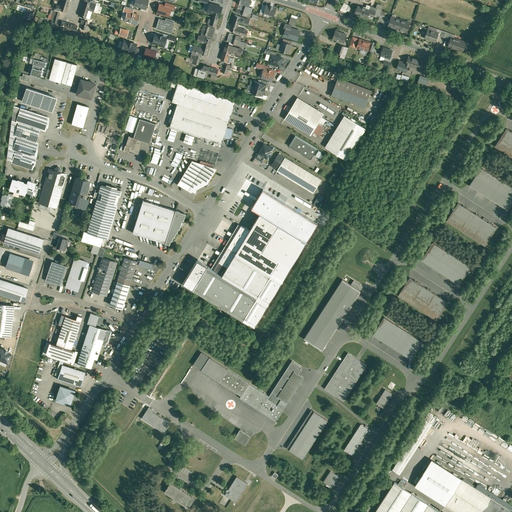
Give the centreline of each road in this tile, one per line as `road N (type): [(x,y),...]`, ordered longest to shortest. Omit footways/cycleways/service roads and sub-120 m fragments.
road 1 (residential): [(327,15),(204,210)]
road 2 (residential): [(327,15),(511,84)]
road 3 (residential): [(137,322),(42,462)]
road 4 (residential): [(204,210),(137,322)]
